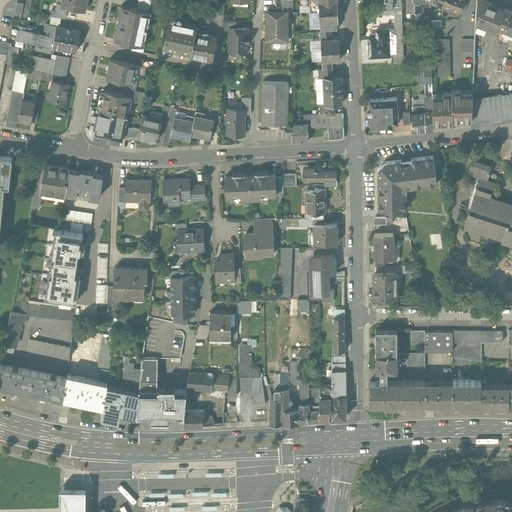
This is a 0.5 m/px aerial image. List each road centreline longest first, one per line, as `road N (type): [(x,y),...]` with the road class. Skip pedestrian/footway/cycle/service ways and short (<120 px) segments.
road 1 (primary): [(106,447),(123,458),(227,457),(300,453),(347,440)]
road 2 (primary): [(347,440),(286,434),(106,447)]
road 3 (residential): [(117,158),(357,147)]
road 4 (residential): [(357,147),(358,315)]
road 5 (primary): [(347,440),(511,436)]
road 6 (residential): [(357,147),(511,127)]
road 7 (residential): [(73,150),(105,0)]
road 8 (residential): [(358,315),(511,314)]
road 9 (residential): [(349,0),(357,147)]
road 10 (residential): [(109,157),(85,301)]
road 11 (residential): [(358,315),(357,414),(347,440)]
road 12 (residential): [(117,158),(115,254),(144,256)]
